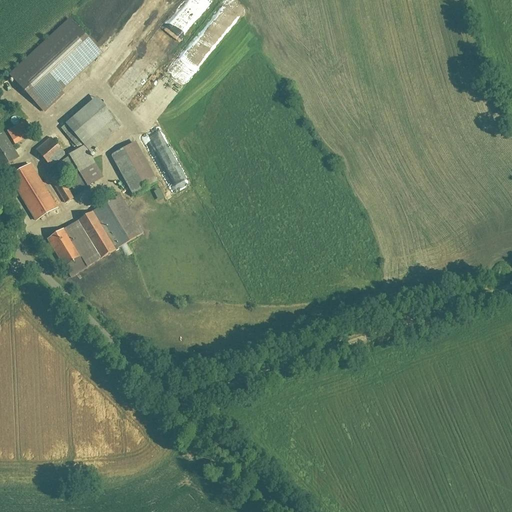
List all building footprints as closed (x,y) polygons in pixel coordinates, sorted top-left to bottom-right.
[(73,21),(16,73),(47,107),(104,54),(73,21)] [(102,98),(70,124),(87,144),(118,118),(102,98)] [(118,118),(87,144),(94,152),(125,126),(118,118)] [(30,119),(10,131),(18,145),(38,133),(30,119)] [(157,153),(166,150),(167,154),(171,153),(164,128),(151,132),(157,153)] [(7,133),(0,137),(0,165),(4,172),(24,160),(7,133)] [(55,138),(40,151),(54,167),(68,155),(55,138)] [(139,143),(115,155),(135,193),(159,181),(139,143)] [(88,147),(59,164),(79,195),(107,177),(88,147)] [(35,166),(14,178),(40,220),(60,208),(35,166)] [(62,173),(52,179),(66,202),(75,196),(62,173)] [(155,191),(159,201),(165,199),(161,189),(155,191)] [(170,197),(166,189),(162,191),(166,199),(170,197)] [(123,196),(97,211),(119,248),(145,233),(123,196)] [(119,248),(97,211),(67,229),(89,266),(119,248)] [(71,277),(89,266),(67,229),(49,240),(71,277)] [(127,257),(133,254),(127,244),(122,247),(127,257)]
